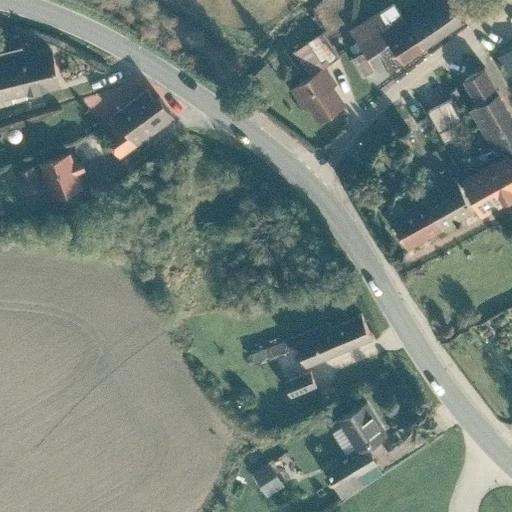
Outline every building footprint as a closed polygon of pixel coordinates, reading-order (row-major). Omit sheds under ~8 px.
[(450,0),(434,0),(406,19),(394,1),(350,29),(358,40),(353,43),(359,52),(363,49),(365,51),(355,56),(366,76),(376,70),(369,58),(391,44),(405,63),(465,22),(450,0)] [(292,89),(306,109),(310,107),(320,122),(348,104),(335,85),(339,83),(328,66),(341,57),(324,30),(294,50),(311,76),(292,89)] [(0,37),(0,55),(25,49),(21,33),(0,37)] [(27,90),(27,92),(62,83),(52,45),(18,53),(18,55),(0,59),(0,91),(1,96),(13,93),(14,98),(28,95),(27,90)] [(499,55),(510,74),(511,73),(511,45),(503,51),(504,53),(499,55)] [(488,68),(465,81),(457,85),(463,96),(471,92),(478,105),(472,109),(494,149),(500,145),(505,154),(463,178),(484,215),(511,199),(511,110),(502,92),(488,68)] [(98,123),(121,154),(176,113),(152,81),(114,109),(115,110),(98,123)] [(428,110),(446,142),(457,136),(451,126),(462,120),(449,98),(439,104),(428,110)] [(418,121),(423,130),(432,125),(427,116),(418,121)] [(394,139),(402,151),(414,143),(406,131),(394,139)] [(450,151),(454,159),(464,153),(460,145),(450,151)] [(71,148),(42,159),(54,192),(83,181),(71,148)] [(27,190),(42,184),(34,162),(19,168),(27,190)] [(427,199),(444,229),(476,211),(455,174),(424,192),(427,199)] [(400,200),(388,207),(394,217),(392,218),(409,248),(444,229),(427,199),(406,211),(400,200)] [(295,333),(296,334),(252,351),(256,360),(299,343),(308,363),(373,337),(363,311),(333,324),(331,319),(295,333)] [(285,378),(292,394),(318,383),(311,368),(285,378)] [(356,445),(359,449),(389,431),(369,397),(329,421),(347,450),(356,445)] [(370,445),(328,470),(338,486),(343,494),(383,470),(378,462),(380,461),(370,445)] [(268,494),(285,484),(270,461),(253,471),(268,494)]
